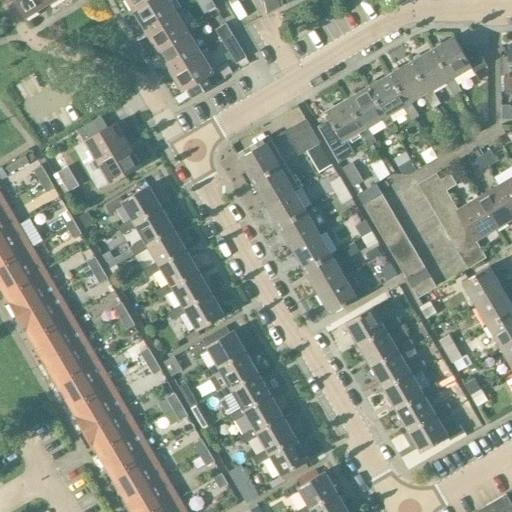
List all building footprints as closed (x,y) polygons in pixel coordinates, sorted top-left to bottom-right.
[(44,0),(15,0),(26,18),(47,5),(44,0)] [(127,0),(133,10),(148,0),(127,0)] [(148,0),(133,10),(145,30),(181,8),(176,0),(148,0)] [(196,0),(202,8),(212,2),(211,0),(196,0)] [(276,0),(263,0),(266,14),(278,8),(276,0)] [(145,30),(157,50),(188,32),(176,12),(182,9),(181,8),(145,30)] [(216,30),(221,39),(232,33),(226,23),(216,30)] [(157,50),(169,71),(200,52),(188,32),(157,50)] [(232,33),(221,39),(235,63),(246,57),(232,33)] [(454,37),(433,50),(450,79),(446,81),(455,96),(462,92),(454,77),(472,67),(475,72),(487,65),(476,46),(464,53),(454,37)] [(433,50),(411,63),(428,92),(425,94),(433,109),(440,104),(432,90),(446,81),(450,79),(433,50)] [(169,71),(181,92),(185,90),(191,100),(218,84),(212,74),(212,73),(200,52),(169,71)] [(411,63),(389,75),(407,105),(403,107),(412,121),(419,116),(411,102),(425,94),(428,92),(411,63)] [(389,75),(368,87),(386,117),(382,119),(390,133),(398,129),(390,115),(403,107),(407,105),(389,75)] [(368,87),(347,100),(364,130),(360,132),(369,146),(376,141),(368,127),(382,119),(386,117),(368,87)] [(364,130),(347,100),(325,113),(338,134),(329,139),(342,161),(355,153),(347,139),(360,132),(364,130)] [(285,131),(300,156),(320,144),(320,143),(306,119),(285,131)] [(85,142),(98,163),(128,145),(116,123),(106,129),(102,121),(101,121),(83,132),(88,140),(85,142)] [(266,205),(299,187),(271,140),(239,159),(266,205)] [(128,145),(98,163),(110,184),(141,166),(128,145)] [(33,151),(27,151),(34,163),(38,161),(33,151)] [(490,151),(482,156),(488,166),(496,161),(490,151)] [(25,154),(4,167),(7,173),(29,160),(25,154)] [(488,166),(482,156),(472,162),(478,172),(488,166)] [(41,165),(33,170),(40,181),(48,177),(41,165)] [(57,175),(61,182),(73,175),(69,168),(57,175)] [(419,185),(424,194),(442,183),(441,180),(437,174),(419,185)] [(441,180),(442,183),(446,190),(457,184),(451,174),(441,180)] [(73,175),(61,182),(67,193),(79,186),(73,175)] [(48,177),(40,181),(46,193),(54,188),(48,177)] [(329,183),(336,194),(345,188),(339,177),(329,183)] [(511,177),(499,185),(511,207),(511,177)] [(442,183),(424,194),(430,203),(448,193),(446,190),(442,183)] [(358,195),(363,204),(382,193),(376,184),(358,195)] [(132,219),(133,223),(160,207),(148,185),(121,201),(119,198),(104,206),(108,213),(123,205),(132,219)] [(478,197),(496,229),(511,219),(511,207),(499,185),(478,197)] [(345,188),(336,194),(342,206),(352,200),(345,188)] [(306,212),(293,190),(266,205),(279,227),(306,212)] [(387,203),(382,193),(363,204),(369,214),(387,203)] [(430,203),(436,213),(453,201),(448,193),(430,203)] [(470,230),(476,240),(476,241),(496,229),(478,197),(458,209),(459,211),(464,221),(470,230)] [(0,204),(0,235),(19,224),(5,201),(0,204)] [(436,213),(441,222),(459,211),(458,209),(453,201),(436,213)] [(369,214),(374,223),(393,212),(387,203),(369,214)] [(160,207),(133,223),(132,219),(117,228),(121,235),(136,227),(144,241),(146,244),(173,229),(160,207)] [(68,211),(60,216),(66,227),(74,222),(68,211)] [(441,222),(446,231),(464,221),(459,211),(441,222)] [(319,234),(306,212),(279,227),(293,250),(319,234)] [(374,223),(380,232),(398,222),(393,212),(374,223)] [(354,227),(362,239),(372,233),(364,221),(354,227)] [(446,231),(452,241),(470,230),(464,221),(446,231)] [(74,222),(66,227),(73,238),(81,233),(74,222)] [(398,222),(380,232),(385,242),(404,231),(398,222)] [(0,235),(0,265),(32,247),(19,224),(0,235)] [(144,241),(130,249),(134,256),(143,270),(157,262),(159,265),(186,250),(173,229),(146,244),(144,241)] [(452,241),(458,251),(476,240),(470,230),(452,241)] [(404,231),(385,242),(390,251),(409,240),(404,231)] [(372,233),(362,239),(368,249),(378,243),(372,233)] [(332,256),(319,234),(293,250),(306,272),(332,256)] [(415,250),(409,240),(390,251),(396,261),(415,250)] [(476,240),(458,251),(463,259),(481,249),(476,241),(476,240)] [(348,258),(360,252),(355,242),(343,249),(348,258)] [(0,265),(0,287),(4,294),(45,270),(32,247),(0,265)] [(370,261),(381,255),(376,247),(366,254),(370,261)] [(481,249),(463,259),(468,268),(486,258),(481,249)] [(186,250),(159,265),(157,262),(143,270),(142,271),(146,278),(161,269),(169,283),(171,287),(198,272),(186,250)] [(421,259),(415,250),(396,261),(402,270),(421,259)] [(345,278),(332,256),(306,272),(319,293),(345,278)] [(95,257),(87,261),(93,273),(101,268),(95,257)] [(426,269),(421,259),(402,270),(408,280),(426,269)] [(387,265),(380,270),(387,282),(397,276),(389,264),(387,265)] [(490,267),(463,282),(476,304),(503,289),(490,267)] [(101,268),(93,273),(100,284),(108,279),(101,268)] [(431,278),(426,269),(408,280),(413,289),(431,278)] [(4,294),(17,317),(59,293),(45,270),(4,294)] [(198,272),(171,287),(169,283),(155,292),(159,299),(174,291),(182,305),(184,308),(211,293),(198,272)] [(357,299),(345,278),(319,293),(331,314),(357,299)] [(437,287),(431,278),(413,289),(418,298),(430,291),(437,287)] [(511,305),(503,289),(476,304),(489,327),(511,312),(511,305)] [(430,291),(418,298),(423,306),(429,302),(430,303),(435,299),(430,291)] [(17,317),(31,340),(72,315),(59,293),(17,317)] [(211,293),(184,308),(182,305),(167,313),(172,321),(186,312),(197,331),(224,316),(211,293)] [(121,302),(113,307),(120,318),(128,313),(121,302)] [(419,308),(426,320),(427,319),(436,314),(436,312),(430,303),(429,302),(423,306),(419,308)] [(346,323),(359,345),(387,330),(388,333),(403,325),(399,318),(384,326),(374,307),(346,323)] [(511,312),(489,327),(502,349),(511,343),(511,312)] [(128,313),(120,318),(126,329),(134,325),(128,313)] [(31,340),(44,362),(86,338),(72,315),(31,340)] [(359,345),(372,367),(399,351),(401,354),(415,346),(411,339),(397,348),(388,333),(387,330),(359,345)] [(216,364),(218,367),(245,352),(233,331),(206,346),(204,343),(190,351),(193,358),(208,350),(216,364)] [(438,342),(446,355),(457,350),(450,336),(438,342)] [(86,338),(44,362),(57,385),(99,361),(86,338)] [(511,343),(502,350),(511,366),(511,343)] [(148,348),(140,353),(146,364),(155,359),(148,348)] [(457,350),(446,355),(456,373),(458,372),(472,364),(466,354),(462,357),(457,350)] [(372,367),(384,388),(412,373),(413,376),(428,368),(424,361),(410,369),(401,354),(399,351),(372,367)] [(245,352),(218,367),(216,364),(202,372),(206,380),(221,371),(231,388),(258,373),(245,352)] [(155,359),(146,364),(153,375),(161,370),(155,359)] [(57,385),(71,408),(112,384),(99,361),(57,385)] [(229,385),(214,394),(218,401),(227,415),(242,407),(243,410),(270,395),(258,373),(231,388),(229,385)] [(384,388),(396,410),(424,394),(426,397),(440,389),(436,382),(422,390),(413,376),(412,373),(384,388)] [(465,384),(472,398),(482,392),(474,379),(465,384)] [(71,408),(84,431),(126,406),(112,384),(71,408)] [(482,392),(472,398),(478,407),(487,401),(482,392)] [(175,393),(167,398),(173,409),(181,404),(179,401),(175,393)] [(396,410),(409,431),(437,415),(439,419),(452,411),(452,410),(448,404),(434,412),(426,397),(424,394),(396,410)] [(270,395),(243,410),(242,407),(227,415),(231,422),(246,414),(254,429),(256,431),(283,416),(270,395)] [(458,398),(448,404),(452,410),(452,411),(462,405),(458,398)] [(181,404),(173,409),(180,420),(188,416),(181,404)] [(126,406),(84,431),(97,453),(139,429),(126,406)] [(437,415),(409,431),(421,453),(449,437),(450,441),(465,432),(461,425),(447,433),(439,419),(437,415)] [(283,416),(256,431),(254,429),(240,437),(244,444),(258,435),(269,453),(295,438),(283,416)] [(97,453),(111,476),(152,452),(139,429),(97,453)] [(295,438),(269,453),(267,449),(252,458),(256,465),(271,457),(282,476),(308,460),(295,438)] [(201,439),(193,444),(200,455),(208,450),(201,439)] [(208,450),(200,455),(206,466),(214,461),(208,450)] [(111,476),(124,499),(166,475),(152,452),(111,476)] [(296,484),(281,492),(285,499),(300,491),(308,506),(311,510),(337,494),(337,493),(324,472),(298,488),(296,484)] [(221,473),(213,478),(219,489),(228,484),(221,473)] [(166,475),(124,499),(131,511),(154,511),(166,505),(179,498),(166,475)] [(511,511),(511,490),(474,511),(511,511)] [(308,506),(297,511),(347,511),(337,494),(311,510),(308,506)] [(166,505),(154,511),(187,511),(183,505),(179,498),(166,505)]
